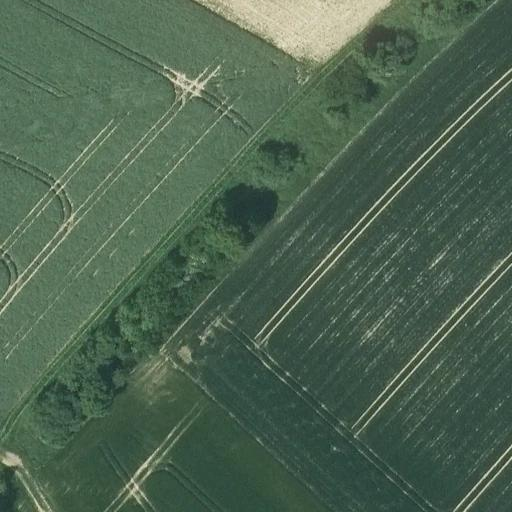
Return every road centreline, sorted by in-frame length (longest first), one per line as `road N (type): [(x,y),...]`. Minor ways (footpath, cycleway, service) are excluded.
road 1 (track): [(19,511),(336,156),(504,0)]
road 2 (track): [(413,0),(272,137),(0,442)]
